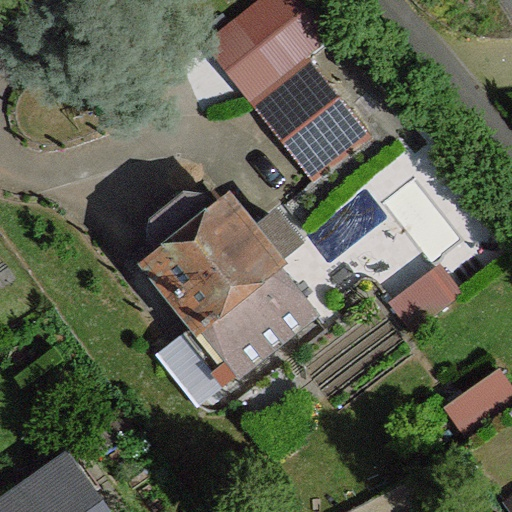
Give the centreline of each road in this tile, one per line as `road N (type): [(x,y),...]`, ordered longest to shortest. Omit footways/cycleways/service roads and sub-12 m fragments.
road 1 (unknown): [(54,0),(2,116),(10,150),(35,179),(90,192),(123,228)]
road 2 (residential): [(388,0),(511,148)]
